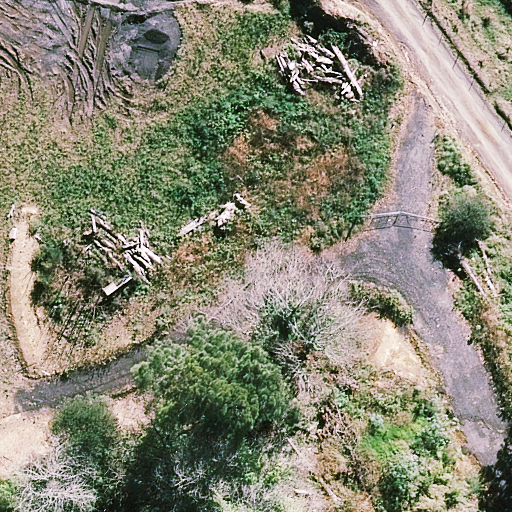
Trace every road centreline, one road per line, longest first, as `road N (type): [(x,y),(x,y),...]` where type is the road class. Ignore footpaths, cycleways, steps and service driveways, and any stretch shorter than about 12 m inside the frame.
road 1 (track): [(438,78),(437,259),(511,395)]
road 2 (track): [(387,0),(511,167)]
